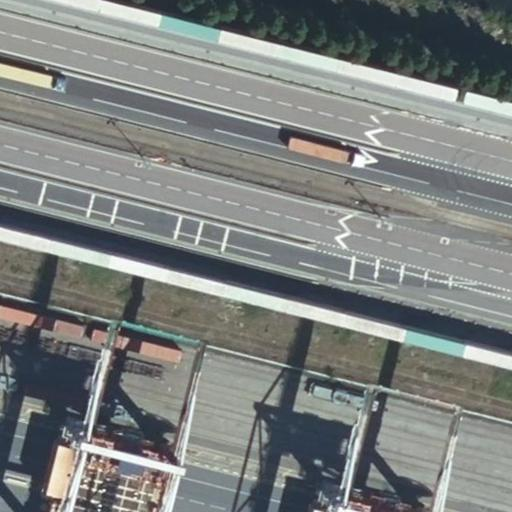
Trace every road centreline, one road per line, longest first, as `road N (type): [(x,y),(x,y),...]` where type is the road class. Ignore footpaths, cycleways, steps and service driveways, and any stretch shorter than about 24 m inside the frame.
road 1 (unclassified): [(0,181),(511,310)]
road 2 (unclassified): [(511,161),(0,32)]
road 3 (unclassified): [(511,273),(0,144)]
road 4 (unclassified): [(0,70),(511,198)]
